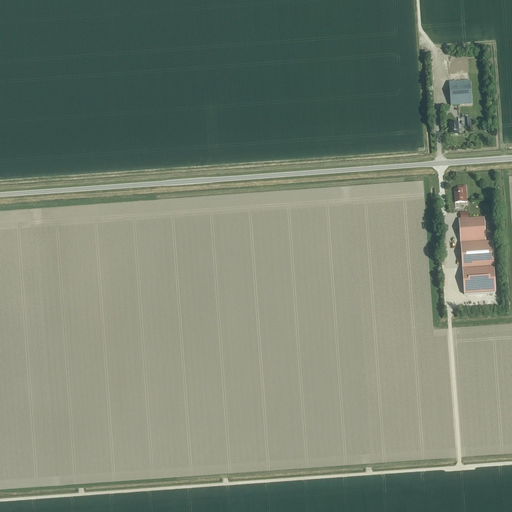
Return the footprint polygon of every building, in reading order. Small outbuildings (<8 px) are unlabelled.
[(450,106),(471,104),(469,81),(449,83),(450,106)] [(450,136),(459,135),(458,122),(449,123),(450,136)] [(455,203),(467,202),(465,186),(457,187),(457,190),(454,190),(455,203)] [(483,217),(468,219),(460,219),(458,219),(460,242),(485,240),(483,217)] [(462,268),(494,266),(492,241),(460,243),(462,268)] [(496,293),(494,267),(462,269),(464,295),(496,293)]
